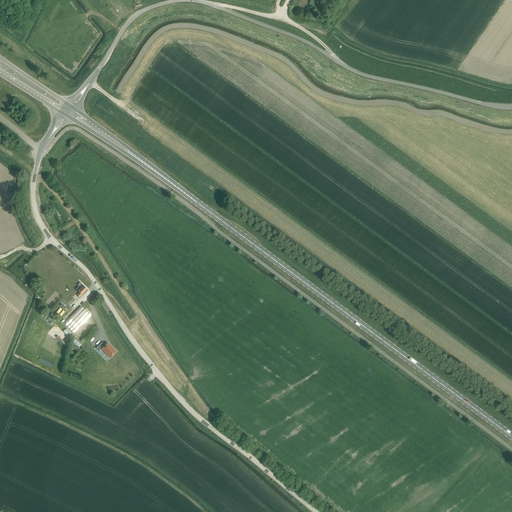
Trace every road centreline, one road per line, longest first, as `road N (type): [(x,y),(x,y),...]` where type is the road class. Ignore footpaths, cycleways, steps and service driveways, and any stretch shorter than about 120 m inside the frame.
road 1 (unclassified): [(315,511),(190,411),(82,267),(49,239),(32,193),(50,135)]
road 2 (primary): [(511,435),(136,157)]
road 3 (unclassified): [(190,0),(293,35),(370,76),(511,106)]
road 4 (track): [(213,4),(281,16),(336,59)]
road 5 (unclassified): [(86,86),(132,18),(176,0)]
